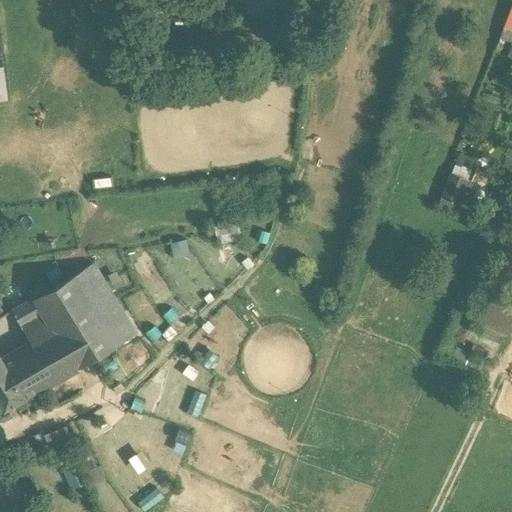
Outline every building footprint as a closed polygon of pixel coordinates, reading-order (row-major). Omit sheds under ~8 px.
[(469,182),(450,174),(440,197),(459,204),(469,182)] [(127,333),(86,266),(8,315),(19,334),(40,320),(48,333),(18,351),(40,387),(127,333)] [(0,283),(0,302),(1,304),(20,293),(11,277),(0,283)] [(18,351),(1,362),(23,398),(40,387),(18,351)] [(1,362),(0,360),(0,405),(3,410),(23,398),(1,362)] [(47,433),(51,447),(71,440),(66,426),(47,433)]
